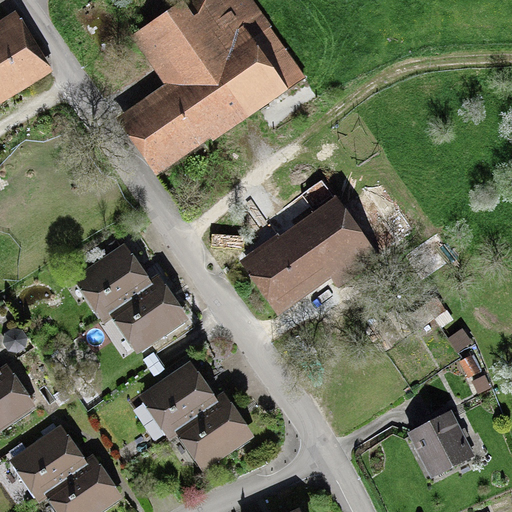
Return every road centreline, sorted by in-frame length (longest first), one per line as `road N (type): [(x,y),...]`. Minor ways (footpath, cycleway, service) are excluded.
road 1 (residential): [(28,11),(330,456)]
road 2 (track): [(185,241),(365,87),(436,60),(511,57)]
road 3 (residential): [(212,511),(330,456)]
